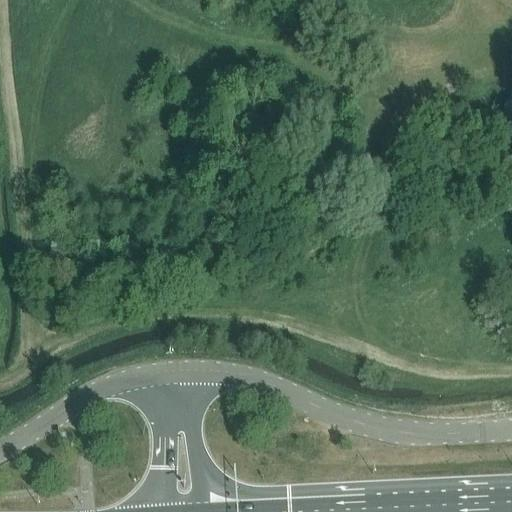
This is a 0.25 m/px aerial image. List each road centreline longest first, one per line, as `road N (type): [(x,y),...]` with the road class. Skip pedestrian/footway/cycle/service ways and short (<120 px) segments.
road 1 (unclassified): [(177,370),(244,377),(389,430),(511,429)]
road 2 (tertiary): [(0,452),(120,381),(177,370)]
road 3 (trunk): [(511,504),(349,511)]
